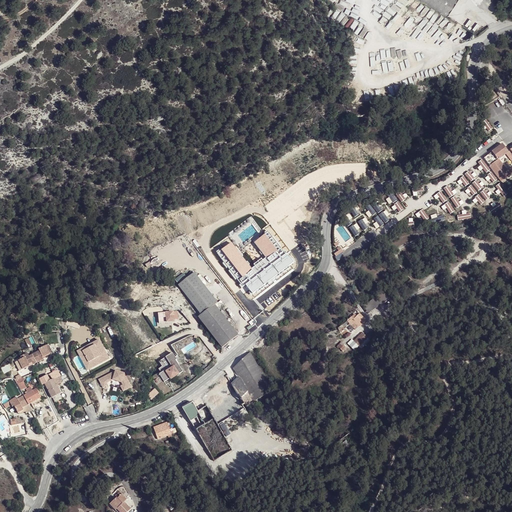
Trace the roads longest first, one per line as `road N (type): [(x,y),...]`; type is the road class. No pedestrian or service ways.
road 1 (tertiary): [(33,511),(72,438),(164,408),(303,293),(326,265),(328,218),(337,203),(430,173),(456,155),(468,136),(479,50),(511,28)]
road 2 (track): [(372,511),(402,443),(439,436),(452,417),(448,361),(511,356)]
road 3 (unknown): [(441,43),(401,42),(387,33),(365,76),(379,84),(441,63),(459,43)]
